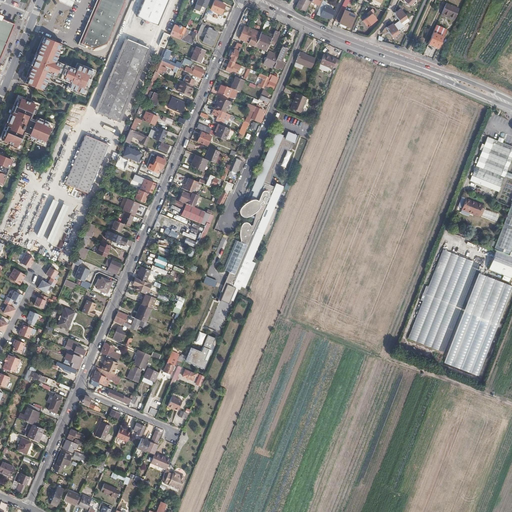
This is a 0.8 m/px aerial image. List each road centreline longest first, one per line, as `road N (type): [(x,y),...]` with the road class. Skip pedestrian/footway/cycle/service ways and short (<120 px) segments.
road 1 (residential): [(242,0),(77,389)]
road 2 (secondary): [(308,23),(511,104)]
road 3 (residential): [(308,23),(225,225)]
road 4 (residential): [(77,389),(28,507)]
